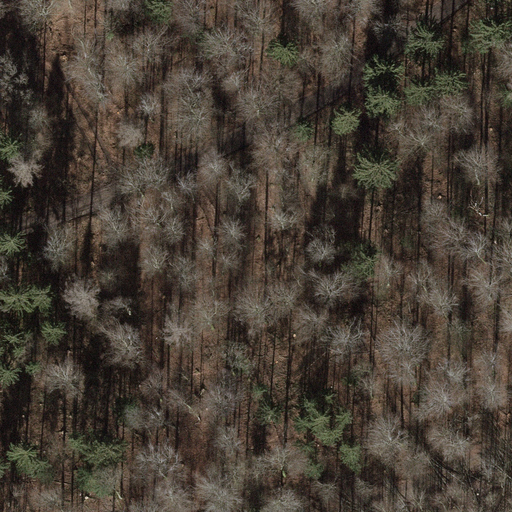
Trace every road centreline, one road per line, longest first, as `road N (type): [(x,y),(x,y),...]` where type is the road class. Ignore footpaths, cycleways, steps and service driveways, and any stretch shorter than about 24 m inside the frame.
road 1 (track): [(0,227),(205,154),(328,95),(453,0)]
road 2 (track): [(354,511),(511,437)]
